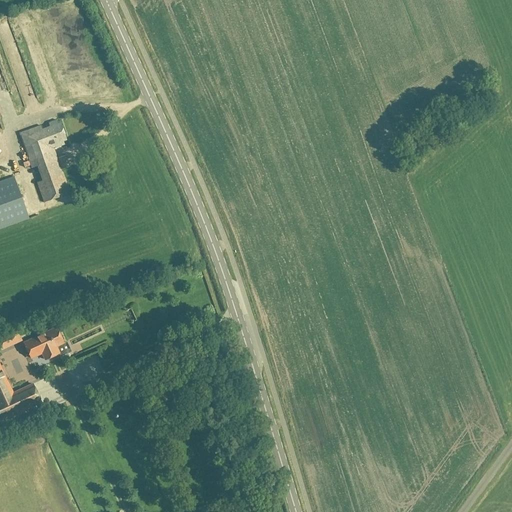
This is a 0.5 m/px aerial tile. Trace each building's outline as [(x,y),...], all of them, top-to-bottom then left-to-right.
[(19,134),(31,168),(36,166),(42,181),(36,183),(44,203),(70,194),(61,171),(69,168),(65,156),(57,159),(54,149),(65,145),(63,141),(65,141),(59,124),(57,124),(56,121),(48,123),(50,127),(42,130),(41,126),(19,134)] [(0,228),(28,218),(13,177),(0,181),(0,228)] [(63,343),(56,328),(23,344),(31,359),(42,354),(45,360),(59,354),(56,347),(63,343)] [(10,354),(13,368),(24,365),(21,352),(10,354)] [(11,395),(0,370),(0,421),(41,403),(33,385),(11,395)]
